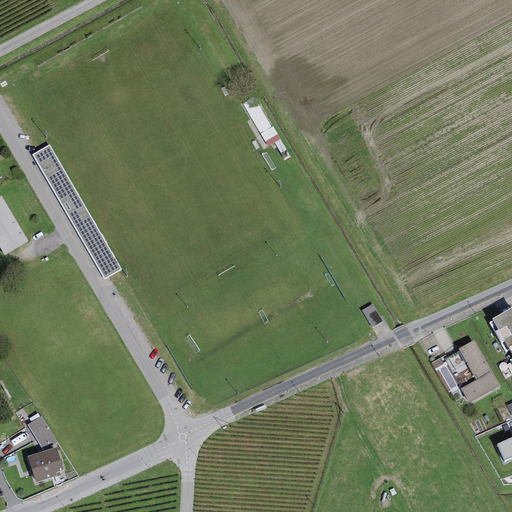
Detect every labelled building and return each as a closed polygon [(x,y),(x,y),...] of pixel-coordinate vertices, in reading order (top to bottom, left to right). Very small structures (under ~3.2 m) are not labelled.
[(275,129),(263,136),(270,148),(282,140),(275,129)] [(50,145),(32,154),(103,279),(121,269),(50,145)] [(1,196),(0,196),(0,247),(4,255),(27,242),(1,196)] [(373,305),(361,312),(371,329),(383,322),(373,305)] [(493,320),(490,322),(511,361),(511,307),(492,319),(493,320)] [(499,385),(473,340),(459,349),(476,379),(461,388),(469,403),(499,385)] [(41,416),(27,425),(40,445),(54,436),(41,416)] [(511,437),(497,444),(505,461),(511,457),(511,437)] [(56,447),(27,456),(36,483),(57,476),(60,475),(59,472),(64,470),(56,447)]
